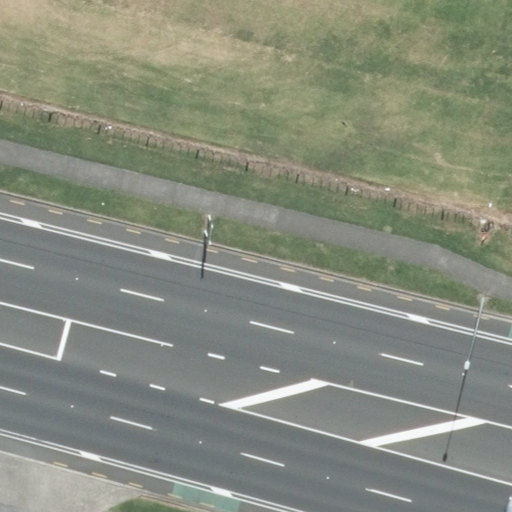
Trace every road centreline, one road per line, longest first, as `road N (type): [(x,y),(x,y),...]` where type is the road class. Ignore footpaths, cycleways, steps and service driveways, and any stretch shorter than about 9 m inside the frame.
road 1 (secondary): [(511,509),(0,374)]
road 2 (secondary): [(0,235),(511,354)]
